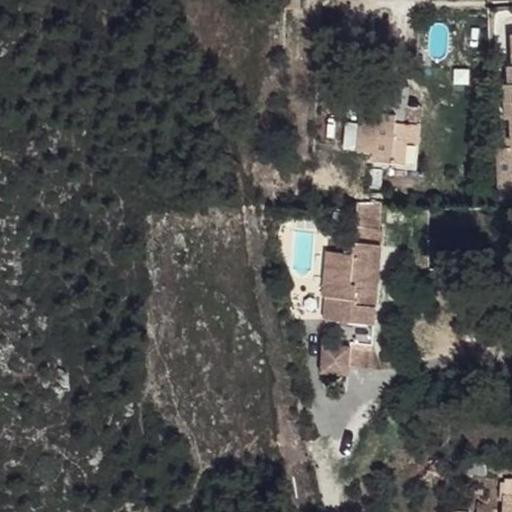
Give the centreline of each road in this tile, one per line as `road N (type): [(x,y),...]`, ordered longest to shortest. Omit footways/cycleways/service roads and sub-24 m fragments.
road 1 (track): [(497,0),(357,12),(340,37),(339,93)]
road 2 (track): [(511,357),(447,361),(397,375),(331,419)]
